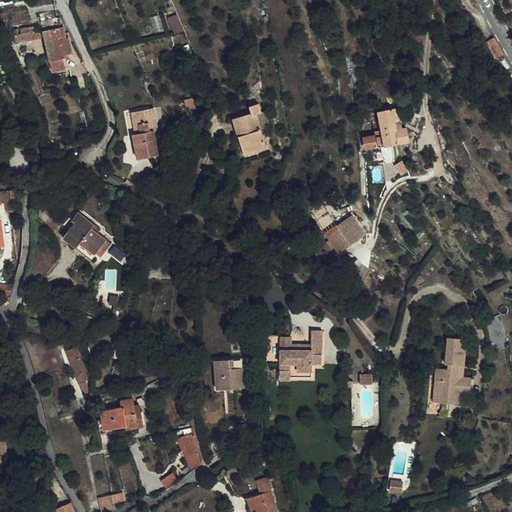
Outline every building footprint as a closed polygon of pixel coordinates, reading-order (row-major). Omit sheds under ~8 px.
[(23,24),(17,26),(21,40),(29,39),(39,38),(36,28),(25,31),(23,24)] [(54,52),(58,69),(71,66),(70,63),(79,61),(76,43),(71,44),(69,33),(50,36),(54,52)] [(34,57),(54,52),(50,36),(47,37),(39,38),(29,39),(34,57)] [(25,59),(34,57),(29,39),(21,40),(25,59)] [(483,50),(491,64),(498,59),(491,45),(483,50)] [(73,74),(81,72),(79,61),(70,63),(71,66),(73,74)] [(73,74),(71,66),(58,69),(61,76),(73,74)] [(201,100),(193,103),(197,117),(205,115),(201,100)] [(371,137),(373,147),(416,140),(414,126),(403,127),(399,106),(384,109),(389,133),(371,137)] [(239,125),(243,144),(249,143),(252,162),(270,158),(263,123),(268,122),(266,111),(256,114),(257,121),(239,125)] [(148,139),(146,139),(149,152),(166,150),(163,136),(167,134),(162,112),(143,116),(148,139)] [(246,163),(252,162),(249,143),(243,144),(246,163)] [(151,163),(169,160),(166,150),(149,152),(151,163)] [(412,162),(408,158),(404,163),(413,172),(418,167),(412,162)] [(17,202),(9,202),(9,193),(1,194),(1,207),(8,207),(8,213),(17,213),(17,202)] [(85,222),(75,237),(88,247),(91,242),(105,253),(111,243),(116,236),(102,227),(105,223),(89,212),(83,220),(85,222)] [(355,243),(342,222),(331,229),(344,250),(355,243)] [(116,236),(111,243),(117,247),(122,240),(116,236)] [(108,255),(105,253),(91,242),(88,247),(105,260),(108,255)] [(122,283),(114,283),(115,295),(115,308),(123,308),(122,283)] [(279,337),(279,372),(311,372),(311,364),(321,364),(322,331),(309,331),(309,343),(309,352),(290,352),(290,343),(290,337),(279,337)] [(476,379),(466,378),(463,378),(464,364),(468,364),(470,347),(465,347),(466,339),(454,337),(451,365),(456,366),(455,371),(442,369),(441,381),(449,382),(447,403),(470,406),(471,394),(474,394),(476,379)] [(290,352),(309,352),(309,343),(290,343),(290,352)] [(88,368),(82,352),(73,355),(80,372),(88,368)] [(248,371),(247,354),(217,357),(219,386),(246,384),(245,371),(248,371)] [(279,372),(280,381),(290,382),(290,377),(311,377),(311,372),(279,372)] [(373,384),(373,375),(361,375),(361,384),(373,384)] [(174,390),(170,381),(146,392),(150,401),(174,390)] [(439,403),(447,403),(449,382),(441,381),(439,403)] [(144,400),(139,401),(145,430),(150,429),(144,400)] [(128,410),(109,414),(115,442),(136,438),(135,432),(145,430),(139,401),(127,404),(128,410)] [(240,443),(248,442),(246,424),(237,425),(240,443)] [(209,459),(203,437),(189,441),(196,462),(209,459)] [(8,444),(0,444),(0,452),(9,452),(8,444)] [(0,480),(11,480),(9,452),(0,452),(0,480)] [(194,462),(197,471),(211,467),(209,459),(196,462),(194,462)] [(183,482),(176,476),(167,484),(174,492),(183,482)] [(270,493),(260,496),(263,508),(263,511),(288,511),(284,490),(286,490),(283,477),(268,480),(270,493)] [(391,481),(389,490),(401,492),(402,483),(391,481)] [(103,500),(104,502),(107,511),(119,511),(125,510),(122,503),(132,500),(129,491),(103,500)] [(260,496),(253,497),(255,509),(263,508),(260,496)]
